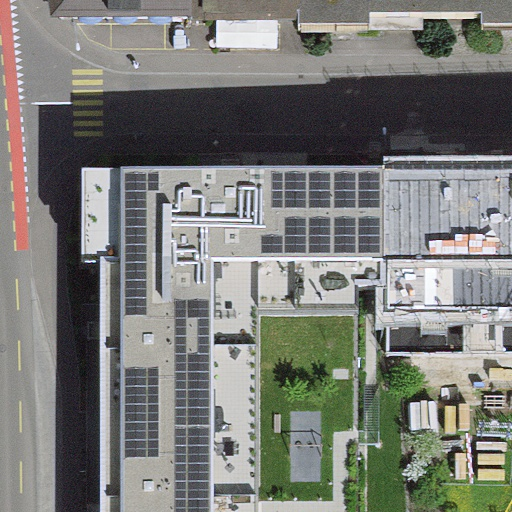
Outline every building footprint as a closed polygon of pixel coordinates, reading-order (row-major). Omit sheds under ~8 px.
[(48,0),(52,20),(186,19),(185,0),(48,0)] [(185,0),(186,19),(297,22),(297,0),(185,0)] [(511,0),(297,0),(297,22),(371,22),(370,13),(482,11),(483,23),(511,22),(511,0)] [(511,153),(384,155),(384,166),(386,289),(376,289),(376,325),(511,323),(511,153)] [(386,289),(384,166),(82,168),(81,263),(99,261),(99,511),(352,511),(354,289),(376,289),(386,289)]
